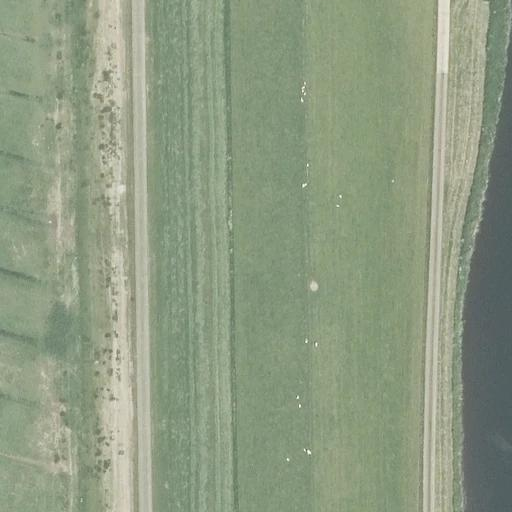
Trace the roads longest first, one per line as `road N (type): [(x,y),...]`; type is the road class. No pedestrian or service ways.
road 1 (track): [(443,0),(430,511)]
road 2 (track): [(146,511),(139,0)]
